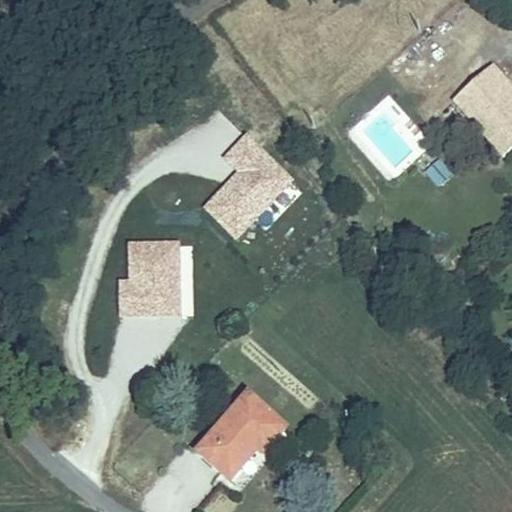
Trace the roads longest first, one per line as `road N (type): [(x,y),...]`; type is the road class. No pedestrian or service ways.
road 1 (residential): [(0,233),(65,119),(121,54),(196,0)]
road 2 (residential): [(121,511),(48,459),(0,394)]
